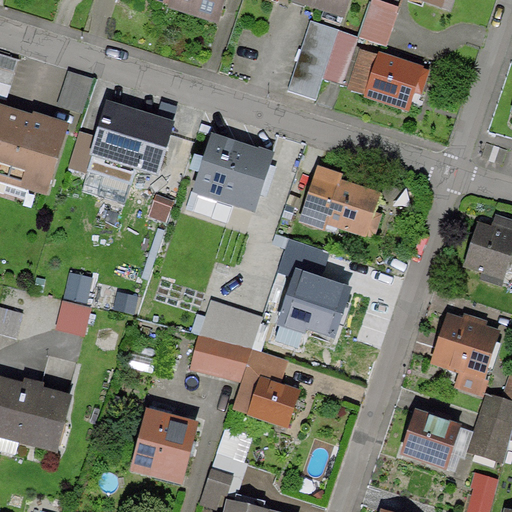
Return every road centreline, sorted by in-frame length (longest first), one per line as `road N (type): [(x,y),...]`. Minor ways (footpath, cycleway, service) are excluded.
road 1 (residential): [(457,173),(0,32)]
road 2 (residential): [(344,511),(457,173)]
road 3 (residential): [(457,173),(511,5)]
